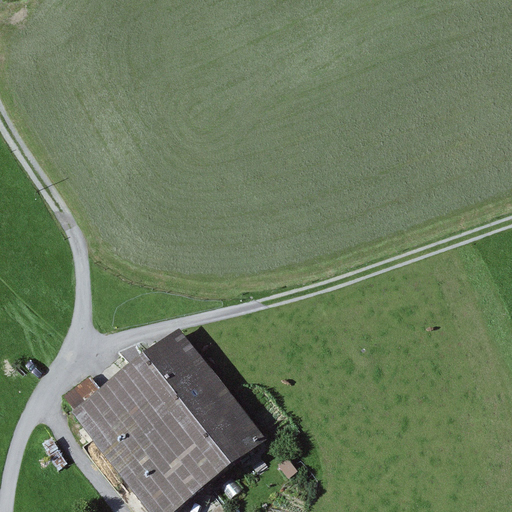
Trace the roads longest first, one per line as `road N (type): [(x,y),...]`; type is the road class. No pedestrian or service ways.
road 1 (track): [(6,511),(24,423),(45,386),(76,356),(261,304)]
road 2 (track): [(261,304),(511,222)]
road 3 (track): [(0,109),(79,242)]
